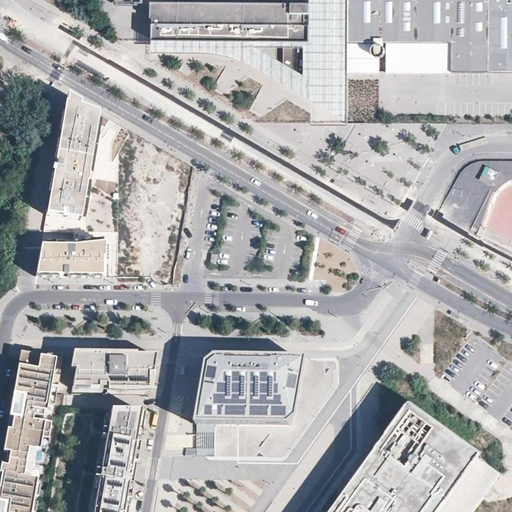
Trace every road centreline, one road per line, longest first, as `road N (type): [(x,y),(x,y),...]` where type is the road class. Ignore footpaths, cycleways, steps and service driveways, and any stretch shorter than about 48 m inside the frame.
road 1 (secondary): [(0,35),(386,260)]
road 2 (secondary): [(400,236),(42,34)]
road 3 (residential): [(184,299),(23,299),(7,317),(0,360)]
road 4 (residential): [(386,260),(351,300),(184,299)]
road 5 (residential): [(184,299),(146,511)]
road 6 (residential): [(400,236),(451,156),(472,144),(511,143)]
road 7 (secondary): [(386,260),(511,330)]
road 8 (secondary): [(511,302),(400,236)]
